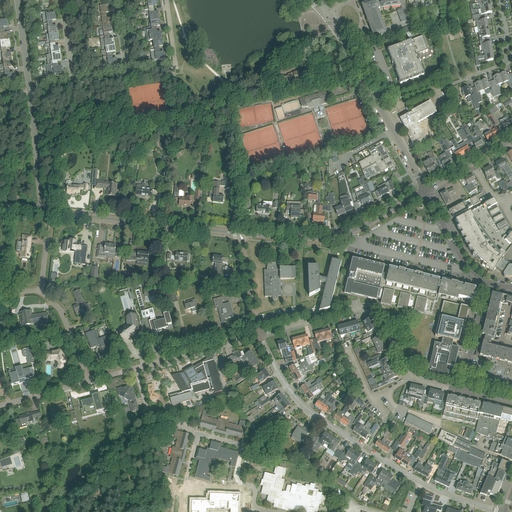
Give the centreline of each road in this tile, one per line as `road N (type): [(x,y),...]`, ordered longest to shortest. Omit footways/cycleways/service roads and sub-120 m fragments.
road 1 (residential): [(420,483),(300,404),(258,335)]
road 2 (residential): [(383,113),(511,62),(500,0)]
road 3 (tertiary): [(242,233),(48,212)]
road 4 (tertiary): [(425,190),(335,235),(242,233)]
road 5 (residential): [(258,335),(364,305),(381,311)]
road 6 (residential): [(136,368),(258,335)]
road 7 (residential): [(130,79),(178,75),(166,0)]
road 8 (residential): [(460,390),(413,375),(381,311)]
